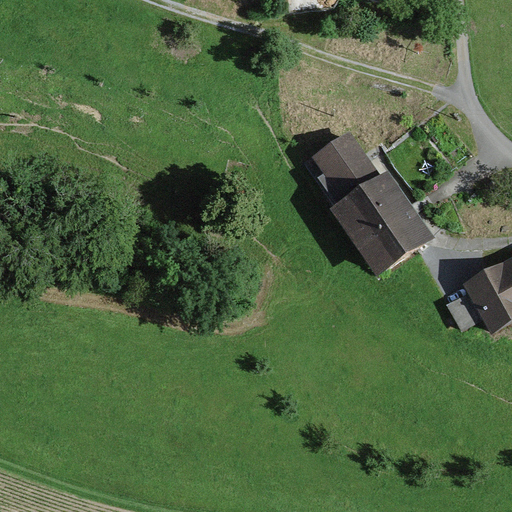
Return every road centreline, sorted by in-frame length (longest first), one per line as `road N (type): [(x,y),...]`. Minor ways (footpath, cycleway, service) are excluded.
road 1 (residential): [(511,151),(457,97),(167,0)]
road 2 (track): [(0,462),(166,511)]
